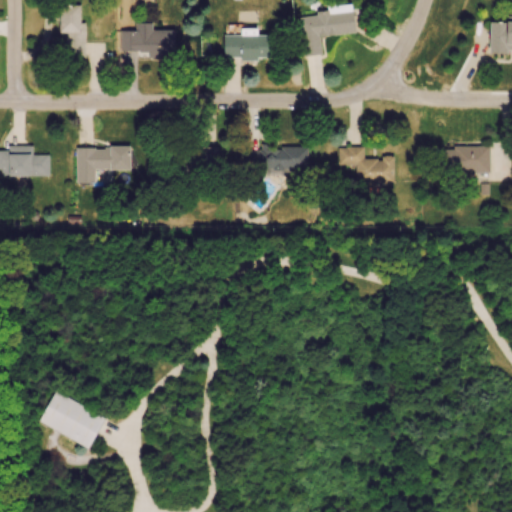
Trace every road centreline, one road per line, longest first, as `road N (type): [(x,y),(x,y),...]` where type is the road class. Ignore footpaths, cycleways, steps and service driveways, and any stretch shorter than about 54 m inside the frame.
road 1 (residential): [(423,0),(393,62),(348,98),(0,103)]
road 2 (residential): [(370,84),(418,97),(511,100)]
